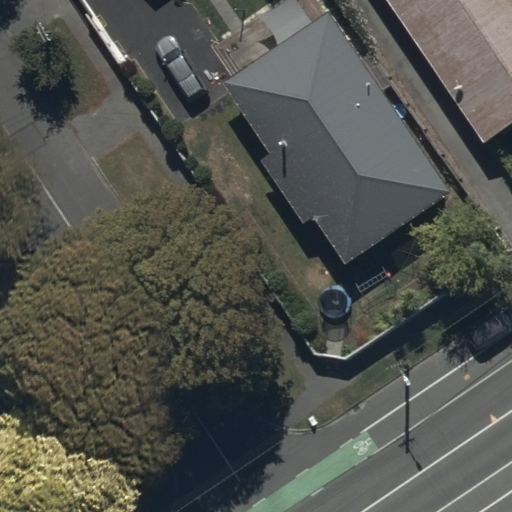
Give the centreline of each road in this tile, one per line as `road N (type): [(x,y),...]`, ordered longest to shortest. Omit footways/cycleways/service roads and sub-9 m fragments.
road 1 (residential): [(273,511),(0,110)]
road 2 (tertiary): [(370,511),(511,414)]
